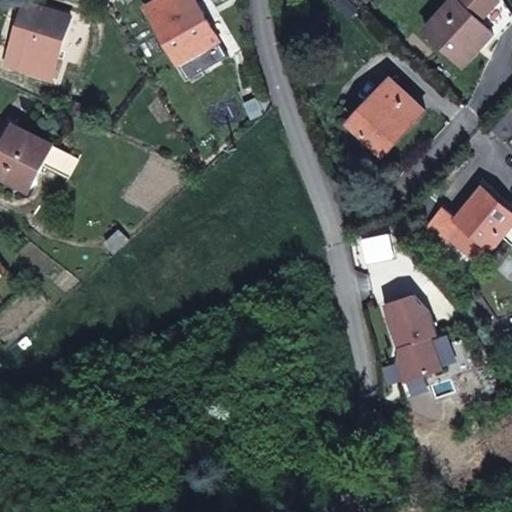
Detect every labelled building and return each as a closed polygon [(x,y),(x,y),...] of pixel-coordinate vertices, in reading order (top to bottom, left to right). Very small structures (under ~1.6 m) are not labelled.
[(220,40),(197,0),(159,0),(147,7),(180,63),(195,54),(200,63),(224,50),(218,41),(220,40)] [(455,0),(428,30),(466,65),(496,32),(482,19),(499,0),(455,0)] [(496,32),(501,37),(511,24),(511,16),(502,0),(499,0),(482,19),(496,32)] [(72,16),(28,2),(28,5),(27,6),(8,64),(52,78),(72,16)] [(427,111),(393,79),(374,99),(352,123),(357,127),(386,154),(427,111)] [(55,145),(15,124),(0,153),(0,174),(31,191),(55,145)] [(511,226),(511,210),(485,187),(459,220),(444,207),(420,235),(441,253),(453,240),(481,264),(511,226)] [(393,303),(391,314),(403,349),(400,360),(408,381),(445,368),(434,336),(439,334),(431,311),(417,294),(393,303)] [(408,410),(405,394),(392,397),(396,412),(408,410)]
